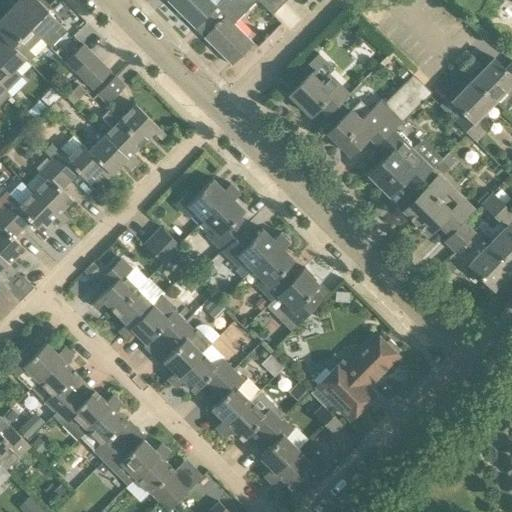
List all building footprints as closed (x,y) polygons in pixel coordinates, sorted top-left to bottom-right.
[(18,0),(10,9),(39,38),(45,44),(62,27),(46,11),(47,10),(37,0),(18,0)] [(194,29),(198,25),(221,0),(167,0),(166,1),(194,29)] [(248,49),(253,44),(245,35),(239,40),(228,30),(257,1),(271,16),(283,4),(278,0),(221,0),(198,25),(207,34),(203,38),(231,66),(248,49)] [(0,19),(0,35),(24,59),(27,62),(33,56),(27,49),(39,38),(10,9),(0,19)] [(0,85),(6,91),(20,76),(14,69),(24,59),(0,35),(0,85)] [(73,72),(92,54),(83,45),(64,63),(73,72)] [(82,81),(100,62),(92,54),(73,72),(82,81)] [(506,89),(511,94),(511,63),(505,71),(493,59),(473,79),(494,101),(495,100),(506,89)] [(110,72),(100,62),(82,81),(92,91),(110,72)] [(288,74),(295,81),(304,72),(297,65),(288,74)] [(314,69),(295,89),(289,95),(310,116),(318,108),(327,116),(348,95),(328,75),(319,83),(311,75),(315,70),(314,69)] [(398,75),(404,80),(409,75),(403,69),(398,75)] [(348,155),(368,135),(378,145),(394,130),(432,93),(414,75),(382,107),(379,103),(370,112),(360,122),(350,111),(327,134),(348,155)] [(114,77),(96,94),(106,104),(124,87),(114,77)] [(455,122),(474,141),(482,132),(472,122),(494,101),(473,79),(451,101),(463,113),(455,122)] [(86,92),(79,85),(66,98),(73,105),(86,92)] [(46,110),(53,117),(60,110),(53,103),(46,110)] [(119,120),(142,143),(153,133),(160,140),(165,135),(135,105),(119,120)] [(142,143),(119,120),(109,110),(101,118),(112,128),(103,136),(134,166),(138,161),(131,154),(142,143)] [(30,114),(21,123),(27,128),(35,119),(30,114)] [(412,190),(433,169),(413,149),(411,146),(410,142),(401,133),(396,132),(394,130),(378,145),(377,147),(387,156),(372,171),(371,170),(365,175),(377,186),(378,184),(389,195),(403,181),(412,190)] [(103,136),(88,152),(111,174),(122,163),(129,171),(134,166),(103,136)] [(51,159),(59,151),(51,144),(43,152),(51,159)] [(111,174),(88,152),(80,144),(67,156),(60,150),(59,151),(51,159),(49,161),(70,181),(78,173),(88,183),(99,172),(107,179),(111,174)] [(436,165),(443,172),(453,162),(446,155),(442,159),(436,165)] [(45,179),(32,192),(63,223),(68,218),(60,211),(72,200),(61,190),(70,181),(49,161),(38,172),(45,179)] [(450,236),(464,222),(474,212),(438,177),(404,211),(428,234),(438,223),(450,236)] [(194,213),(203,221),(235,189),(230,184),(223,191),(212,179),(193,198),(187,192),(175,204),(189,218),(194,213)] [(235,189),(203,221),(211,229),(205,235),(221,251),(247,226),(238,217),(244,212),(233,200),(239,194),(235,189)] [(22,229),(30,221),(40,232),(51,220),(58,227),(63,223),(32,192),(19,205),(12,198),(1,209),(22,229)] [(481,205),(490,196),(486,192),(477,201),(481,205)] [(490,196),(481,205),(487,211),(501,225),(511,213),(511,211),(493,192),(490,196)] [(0,256),(15,271),(20,267),(12,260),(23,248),(13,238),(22,229),(1,209),(0,209),(0,256)] [(476,233),(470,227),(464,222),(450,236),(444,242),(456,253),(457,251),(476,233)] [(244,262),(252,271),(284,239),(279,233),(272,240),(261,229),(256,234),(247,226),(221,251),(238,268),(244,262)] [(488,245),(511,268),(511,229),(508,226),(488,245)] [(153,237),(173,257),(181,248),(161,228),(153,237)] [(164,265),(173,257),(153,237),(144,245),(164,265)] [(288,243),(284,239),(252,271),(261,279),(256,285),(272,301),(277,295),(297,276),(296,275),(288,267),(293,261),(282,250),(288,243)] [(493,290),(511,269),(511,268),(488,245),(468,265),(493,290)] [(0,271),(3,269),(10,276),(15,271),(0,256),(0,271)] [(132,270),(126,264),(120,259),(100,278),(109,287),(91,305),(96,310),(104,302),(115,313),(137,291),(124,278),(132,270)] [(456,266),(449,260),(441,269),(447,275),(456,266)] [(93,281),(98,277),(98,268),(93,263),(84,272),(93,281)] [(200,274),(208,281),(218,271),(211,264),(200,274)] [(297,276),(277,295),(286,304),(280,310),(296,326),(321,300),(313,292),(318,286),(302,269),(296,275),(297,276)] [(123,336),(152,306),(137,291),(115,313),(125,324),(118,331),(123,336)] [(350,293),(335,292),(334,302),(349,303),(350,293)] [(127,340),(134,333),(146,344),(156,333),(165,342),(186,321),(161,297),(152,306),(123,336),(127,340)] [(213,297),(202,307),(215,320),(225,310),(213,297)] [(254,305),(260,311),(267,304),(261,298),(254,305)] [(197,332),(186,321),(165,342),(173,351),(162,361),(174,372),(166,379),(171,384),(201,354),(188,341),(197,332)] [(349,419),(364,404),(374,395),(366,387),(397,357),(396,355),(400,351),(388,339),(384,344),(374,334),(344,364),(341,362),(317,386),(310,386),(310,393),(323,406),(327,410),(333,403),(349,419)] [(25,369),(38,382),(68,351),(64,347),(57,354),(45,343),(35,353),(26,345),(7,365),(18,376),(25,369)] [(68,351),(38,382),(31,389),(56,413),(75,393),(67,385),(77,374),(66,363),(73,356),(68,351)] [(197,389),(207,398),(233,372),(221,360),(214,367),(201,354),(171,384),(176,389),(183,381),(194,392),(197,389)] [(233,372),(207,398),(214,406),(211,409),(222,420),(215,428),(219,432),(249,402),(260,392),(247,379),(244,382),(233,372)] [(80,437),(117,400),(112,395),(105,402),(94,391),(83,401),(75,393),(56,413),(67,424),(80,437)] [(117,400),(80,437),(93,450),(104,461),(124,441),(115,433),(126,422),(114,411),(121,404),(117,400)] [(224,437),(231,430),(243,441),(253,430),(262,439),(281,419),(270,408),(263,415),(249,402),(219,432),(224,437)] [(343,426),(327,410),(323,406),(315,414),(334,434),(343,426)] [(259,458),(270,469),(263,476),(268,481),(298,451),(285,438),(293,431),(281,419),(262,439),(269,447),(259,458)] [(16,431),(27,442),(35,433),(24,423),(16,431)] [(0,465),(5,470),(29,446),(10,427),(1,435),(0,434),(0,465)] [(37,439),(31,445),(38,452),(44,446),(37,439)] [(161,443),(153,450),(142,439),(132,449),(124,441),(104,461),(128,485),(135,478),(166,448),(161,443)] [(306,443),(298,451),(268,481),(273,485),(280,478),(291,489),(295,485),(302,491),(328,465),(306,443)] [(159,502),(179,483),(171,474),(174,471),(163,460),(170,453),(166,448),(135,478),(159,502)] [(65,480),(74,489),(83,479),(74,470),(65,480)] [(188,491),(179,483),(159,502),(168,511),(188,491)] [(68,491),(63,486),(56,493),(61,498),(68,491)] [(228,511),(218,502),(208,511),(228,511)]
